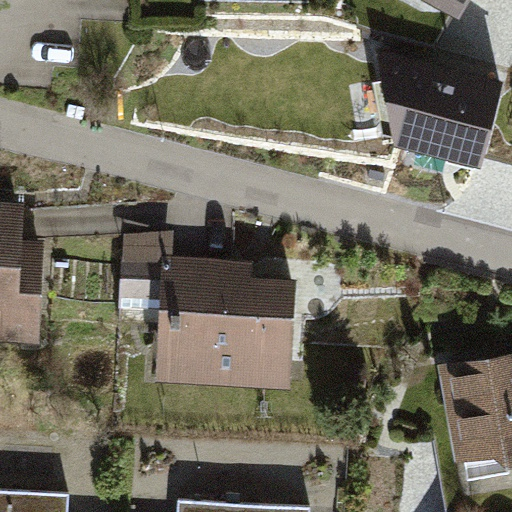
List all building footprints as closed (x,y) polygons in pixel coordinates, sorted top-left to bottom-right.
[(511,9),(386,32),(395,80),(397,79),(402,105),(435,99),(441,133),(501,122),(504,142),(511,140),(511,9)] [(0,336),(41,339),(46,235),(24,234),(26,199),(0,198),(0,336)] [(156,379),(294,384),(299,274),(254,272),(254,258),(173,255),(174,229),(126,232),(121,307),(159,309),(156,379)] [(511,347),(440,361),(458,459),(498,452),(510,462),(511,461),(511,347)] [(0,511),(66,511),(68,493),(0,490),(0,511)] [(313,511),(313,507),(181,501),(179,511),(313,511)]
